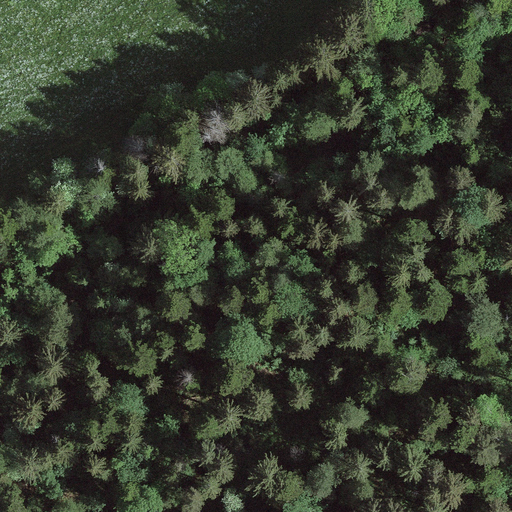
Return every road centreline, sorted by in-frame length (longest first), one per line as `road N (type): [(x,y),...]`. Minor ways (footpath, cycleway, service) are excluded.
road 1 (track): [(0,292),(132,215),(454,0)]
road 2 (track): [(184,511),(318,403),(511,269)]
